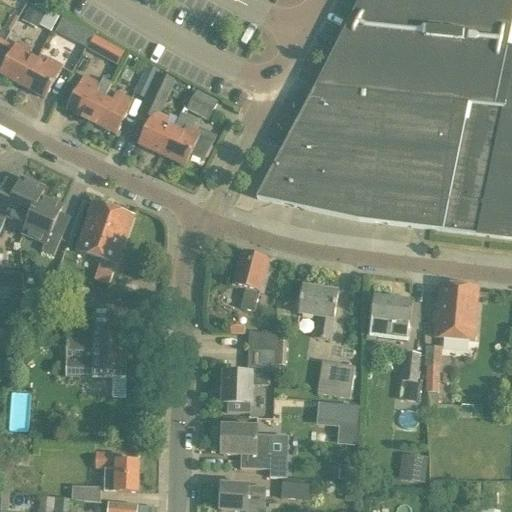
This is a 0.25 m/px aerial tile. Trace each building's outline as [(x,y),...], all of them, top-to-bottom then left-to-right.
[(358,223),(511,241),(511,0),(360,0),(258,201),(358,223)] [(36,29),(45,14),(30,5),(21,21),(36,29)] [(55,33),(86,50),(93,36),(62,19),(55,33)] [(94,37),(87,50),(101,58),(108,44),(94,37)] [(35,63),(35,62),(27,58),(30,52),(16,45),(0,74),(0,76),(22,88),(35,63)] [(45,101),(62,69),(48,61),(39,56),(35,62),(35,63),(22,88),(45,101)] [(148,100),(161,74),(159,73),(160,71),(146,65),(134,93),(148,100)] [(174,132),(182,115),(181,114),(178,120),(170,116),(168,121),(157,116),(176,82),(161,74),(148,100),(149,100),(143,113),(152,118),(139,147),(163,158),(174,132)] [(92,124),(105,97),(111,84),(104,80),(101,85),(86,78),(68,112),(92,124)] [(207,122),(218,104),(197,92),(186,110),(207,122)] [(105,97),(92,124),(116,136),(133,102),(117,94),(113,101),(105,97)] [(182,115),(174,132),(163,158),(186,169),(191,157),(203,163),(216,137),(200,130),(198,135),(191,132),(197,121),(182,115)] [(40,199),(40,200),(44,190),(21,180),(18,188),(11,204),(0,199),(5,188),(4,188),(0,185),(0,232),(3,227),(7,218),(27,226),(28,227),(40,199)] [(62,209),(40,200),(40,199),(28,227),(27,226),(23,236),(45,245),(42,252),(54,258),(62,238),(52,233),(62,209)] [(108,286),(111,279),(133,218),(96,205),(76,260),(98,268),(93,281),(108,286)] [(261,295),(266,277),(263,276),(266,262),(242,255),(234,287),(244,290),(239,310),(253,314),(258,294),(261,295)] [(0,287),(21,288),(21,273),(0,272),(0,287)] [(56,277),(35,272),(34,276),(22,276),(23,292),(51,294),(56,277)] [(473,343),(478,289),(439,285),(434,340),(473,343)] [(335,322),(338,295),(302,290),(299,317),(318,320),(316,340),(331,342),(333,322),(335,322)] [(143,324),(143,308),(126,308),(109,308),(109,296),(66,294),(66,307),(93,307),(93,340),(66,340),(66,360),(66,379),(126,379),(126,330),(134,330),(134,325),(143,324)] [(412,304),(372,299),(370,323),(369,323),(367,343),(378,345),(379,340),(408,344),(409,328),(410,328),(412,304)] [(244,335),(244,327),(231,326),(230,335),(244,335)] [(247,350),(273,352),(274,336),(247,335),(247,350)] [(276,343),(275,367),(286,368),(287,343),(276,343)] [(441,367),(442,349),(425,348),(424,367),(427,367),(426,393),(428,393),(427,418),(457,420),(457,418),(480,419),(481,406),(461,404),(457,407),(439,405),(440,367),(441,367)] [(273,373),(273,352),(247,350),(246,374),(223,373),(222,405),(249,406),(250,387),(266,388),(267,373),(273,373)] [(418,403),(422,368),(419,368),(420,355),(404,353),(398,401),(418,403)] [(349,401),(354,369),(322,364),(317,396),(349,401)] [(318,405),(317,423),(357,426),(359,408),(318,405)] [(268,472),(269,457),(266,457),(266,440),(256,440),(257,429),(222,428),(220,457),(240,458),(239,471),(268,472)] [(28,468),(31,451),(5,448),(3,465),(1,465),(0,477),(0,492),(12,493),(13,482),(12,482),(13,467),(28,468)] [(139,495),(140,463),(121,463),(122,457),(97,456),(96,470),(104,470),(103,493),(139,495)] [(406,482),(424,485),(427,459),(409,457),(406,482)] [(355,487),(355,467),(339,467),(338,481),(344,481),(344,486),(355,487)] [(311,503),(313,486),(282,484),(281,500),(311,503)] [(263,504),(264,489),(247,488),(247,487),(220,486),(218,511),(245,511),(247,503),(263,504)] [(71,500),(101,503),(101,489),(72,488),(71,500)] [(71,500),(56,499),(54,511),(69,511),(70,511),(85,511),(87,504),(100,505),(101,503),(71,500)]
